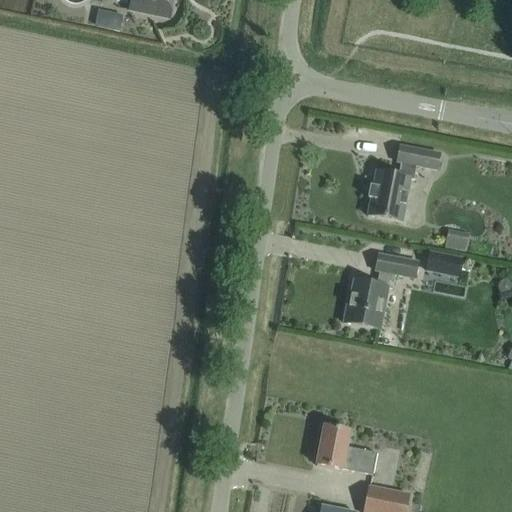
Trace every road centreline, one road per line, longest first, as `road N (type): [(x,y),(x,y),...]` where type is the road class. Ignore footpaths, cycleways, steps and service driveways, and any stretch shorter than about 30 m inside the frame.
road 1 (unclassified): [(217,511),(280,81)]
road 2 (unclassified): [(511,123),(280,81)]
